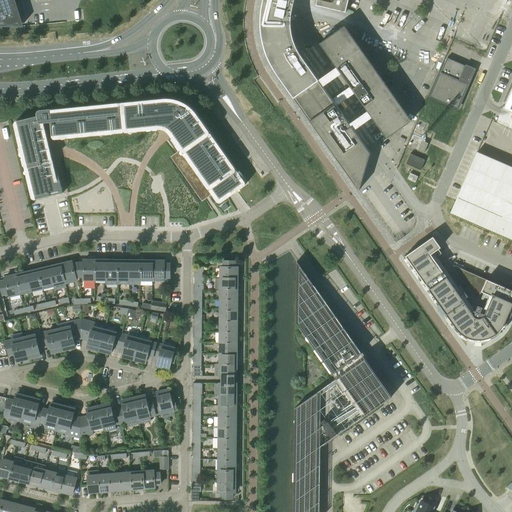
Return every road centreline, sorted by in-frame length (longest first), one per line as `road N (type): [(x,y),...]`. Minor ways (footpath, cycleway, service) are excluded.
road 1 (unclassified): [(502,54),(435,211),(455,242),(511,266)]
road 2 (unclassified): [(454,388),(434,379),(291,188)]
road 3 (residential): [(0,253),(70,236),(187,237)]
road 4 (residential): [(0,377),(79,355),(166,378)]
road 5 (residential): [(0,378),(78,400),(166,378)]
road 6 (secondary): [(0,89),(168,72)]
road 7 (residential): [(185,381),(187,237)]
road 8 (unknown): [(336,13),(426,52),(428,65),(415,84)]
road 9 (unknown): [(377,0),(464,36),(474,34),(485,11)]
